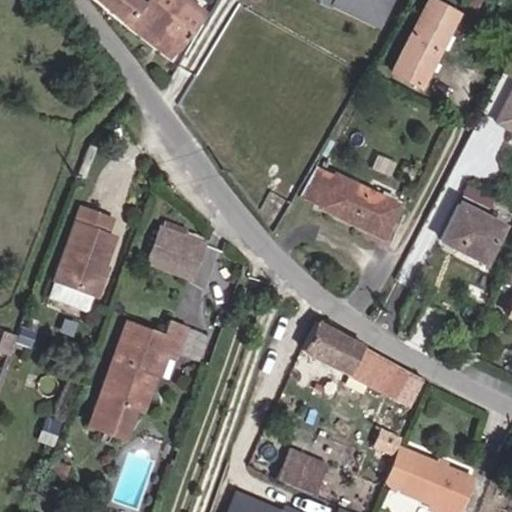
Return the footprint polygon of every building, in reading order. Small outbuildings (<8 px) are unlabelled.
[(99,0),(108,9),(134,34),(163,61),(194,26),(198,15),(183,0),(99,0)] [(338,0),(334,9),(381,31),(395,0),(338,0)] [(441,0),(428,0),(392,69),(423,86),(442,48),(462,10),(441,0)] [(463,15),(469,18),(477,3),(471,0),(463,15)] [(477,3),(469,18),(477,22),(484,7),(477,3)] [(511,85),(494,121),(511,130),(511,85)] [(319,162),(303,193),(386,237),(404,203),(319,162)] [(457,200),(440,235),(486,258),(502,223),(457,200)] [(54,276),(93,291),(103,266),(115,234),(106,230),(111,216),(81,204),(54,276)] [(204,239),(160,223),(146,261),(190,277),(204,239)] [(511,259),(502,280),(511,284),(511,259)] [(126,317),(87,422),(126,436),(136,409),(145,412),(166,355),(176,358),(188,325),(170,319),(165,331),(126,317)] [(410,399),(421,372),(327,325),(319,318),(305,348),(323,358),(314,380),(327,386),(335,365),(410,399)] [(25,349),(30,335),(18,330),(13,345),(25,349)] [(315,492),(328,460),(288,443),(274,475),(315,492)] [(473,472),(400,444),(384,482),(457,511),(473,472)] [(283,511),(282,511),(235,492),(227,511),(298,511),(294,510),(293,511),(283,511)]
